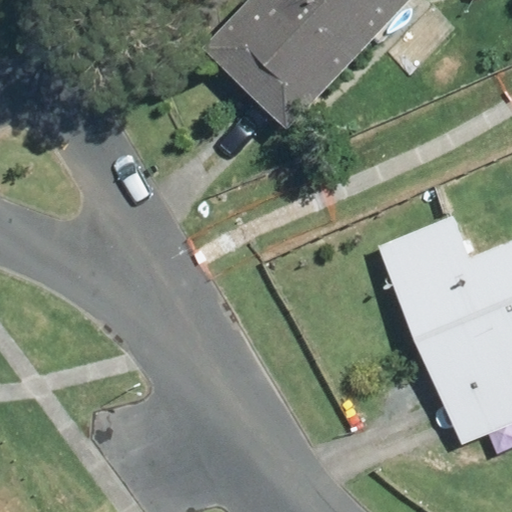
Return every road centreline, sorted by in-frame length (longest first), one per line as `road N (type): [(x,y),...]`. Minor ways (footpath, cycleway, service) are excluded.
road 1 (residential): [(120,272),(263,474),(308,511)]
road 2 (residential): [(0,93),(50,99),(71,119),(92,164)]
road 3 (residential): [(120,272),(0,226)]
